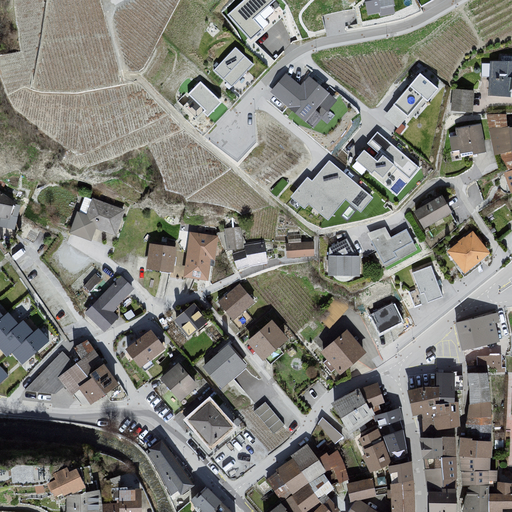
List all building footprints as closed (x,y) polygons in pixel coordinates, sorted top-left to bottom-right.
[(244,0),(228,15),(250,40),(263,29),(254,18),(274,0),(244,0)] [(393,0),(364,0),(367,14),(380,11),(380,8),(395,5),(393,0)] [(254,64),(235,46),(214,69),(232,87),(254,64)] [(511,63),(490,62),(485,94),(511,93),(511,63)] [(420,72),(394,104),(408,115),(423,96),(427,99),(437,87),(420,72)] [(313,127),(336,99),(308,77),(301,85),(286,73),(270,92),(313,127)] [(222,101),(200,81),(188,94),(204,109),(202,111),(207,116),(222,101)] [(473,111),(474,90),(453,89),(452,110),(473,111)] [(504,115),(487,118),(490,155),(511,152),(511,128),(504,129),(504,115)] [(479,125),(452,130),(453,136),(446,138),(449,151),(455,150),(456,154),(467,152),(468,155),(483,153),(479,125)] [(418,167),(377,131),(367,143),(378,152),(374,157),(364,149),(355,159),(371,172),(374,169),(382,176),(393,164),(409,178),(418,167)] [(372,197),(329,160),(312,180),(307,177),(290,196),(304,208),(308,203),(327,220),(345,199),(360,211),(372,197)] [(511,169),(501,173),(511,197),(511,169)] [(0,195),(0,235),(11,238),(18,208),(0,195)] [(442,195),(414,209),(423,227),(451,213),(442,195)] [(123,211),(91,200),(84,218),(74,214),(67,236),(88,243),(93,230),(113,237),(123,211)] [(470,214),(464,203),(454,208),(459,219),(470,214)] [(238,227),(221,228),(223,251),(240,250),(239,244),(238,227)] [(385,228),(368,233),(386,266),(416,249),(406,229),(390,237),(385,228)] [(472,231),(447,250),(463,271),(489,252),(472,231)] [(217,237),(188,233),(180,278),(205,281),(211,258),(213,259),(217,237)] [(313,242),(283,244),(284,257),(313,255),(313,242)] [(261,243),(239,244),(240,250),(227,254),(234,269),(263,263),(261,243)] [(174,248),(146,245),(143,270),(169,274),(174,248)] [(360,255),(328,255),(328,274),(359,274),(360,255)] [(442,296),(431,265),(412,272),(418,288),(409,291),(414,306),(442,296)] [(131,290),(121,281),(117,279),(82,314),(102,331),(115,319),(111,314),(131,290)] [(239,283),(218,300),(233,319),(254,302),(239,283)] [(194,302),(172,319),(186,337),(208,320),(194,302)] [(395,302),(370,315),(379,335),(405,322),(395,302)] [(2,316),(0,317),(0,338),(17,324),(6,312),(2,316)] [(496,340),(489,315),(460,322),(453,327),(457,346),(496,340)] [(17,324),(0,338),(0,347),(6,354),(10,351),(32,331),(22,319),(17,324)] [(271,319),(246,341),(263,360),(287,337),(271,319)] [(32,331),(10,351),(21,363),(47,339),(36,327),(32,331)] [(150,329),(124,349),(138,368),(165,347),(150,329)] [(344,329),(317,351),(336,375),(362,352),(344,329)] [(247,366),(228,345),(203,367),(222,388),(247,366)] [(502,352),(477,353),(477,366),(502,365),(502,352)] [(65,353),(23,391),(52,395),(62,387),(55,377),(76,360),(65,353)] [(91,353),(55,377),(62,387),(67,395),(74,389),(80,404),(89,403),(112,384),(99,365),(91,353)] [(178,363),(160,378),(178,400),(197,384),(178,363)] [(483,372),(464,373),(466,405),(476,403),(486,402),(483,372)] [(449,373),(432,373),(431,386),(436,385),(434,403),(444,401),(449,373)] [(375,383),(358,389),(360,400),(368,407),(383,404),(375,383)] [(436,385),(431,386),(404,388),(410,415),(419,414),(431,413),(431,402),(434,403),(436,385)] [(352,392),(328,404),(349,436),(372,426),(364,408),(352,392)] [(208,396),(182,419),(209,450),(236,426),(208,396)] [(285,424),(265,401),(254,411),(274,433),(284,425),(285,424)] [(454,402),(444,401),(434,403),(431,402),(431,413),(419,414),(420,432),(457,426),(454,402)] [(486,402),(466,405),(464,438),(487,441),(487,417),(486,402)] [(397,410),(372,417),(388,463),(408,457),(397,410)] [(324,414),(317,420),(336,440),(342,434),(324,414)] [(374,429),(354,438),(365,473),(387,463),(374,429)] [(452,438),(416,439),(423,486),(454,488),(452,438)] [(487,441),(459,438),(458,471),(485,470),(487,441)] [(190,486),(158,441),(143,454),(168,495),(174,489),(177,495),(190,486)] [(305,448),(273,470),(289,495),(318,475),(323,472),(305,448)] [(11,460),(10,478),(33,479),(33,461),(11,460)] [(408,461),(384,466),(386,488),(383,489),(383,498),(387,498),(387,511),(408,511),(410,482),(408,461)] [(57,467),(45,473),(48,479),(39,484),(47,494),(54,492),(56,495),(76,486),(66,468),(60,470),(57,467)] [(485,470),(458,471),(459,485),(484,485),(485,470)] [(306,511),(332,490),(318,475),(289,495),(300,511),(306,511)] [(370,479),(343,483),(348,503),(352,502),(359,500),(374,497),(370,479)] [(498,511),(511,509),(511,482),(493,482),(493,493),(484,493),(486,511),(498,511)] [(485,486),(467,486),(459,511),(484,511),(484,493),(485,486)] [(227,511),(203,487),(191,497),(207,511),(227,511)] [(137,511),(136,489),(113,488),(113,503),(97,503),(97,511),(137,511)] [(438,491),(425,491),(424,511),(452,511),(453,489),(438,488),(438,491)] [(93,511),(91,490),(62,494),(61,511),(93,511)] [(374,511),(359,500),(352,502),(345,511),(374,511)] [(285,511),(278,502),(263,511),(285,511)] [(326,511),(318,503),(308,511),(326,511)]
